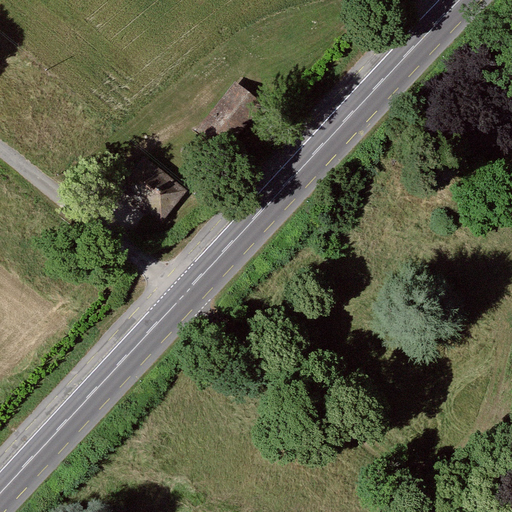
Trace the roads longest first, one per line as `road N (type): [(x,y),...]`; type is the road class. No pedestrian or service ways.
road 1 (primary): [(0,498),(462,0)]
road 2 (track): [(189,294),(0,150)]
